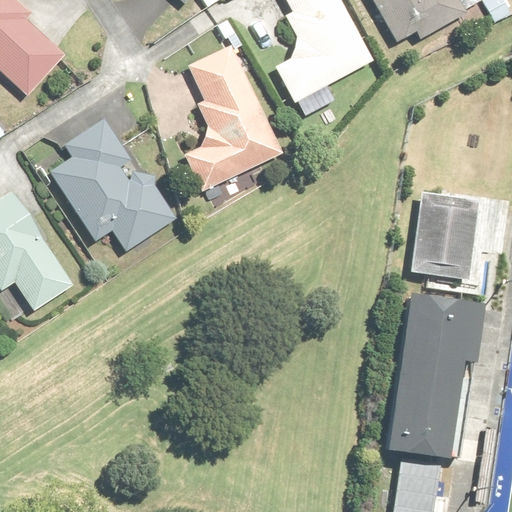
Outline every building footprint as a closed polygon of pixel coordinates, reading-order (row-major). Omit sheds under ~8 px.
[(28,20),(6,0),(0,0),(0,76),(26,100),(62,60),(24,25),(28,20)] [(172,0),(181,8),(189,0),(172,0)] [(370,65),(335,0),(282,0),(291,16),(284,20),(295,40),(291,62),(274,71),(292,107),(370,65)] [(467,0),(368,0),(395,46),(414,36),(418,43),(463,18),(458,10),(470,4),(467,0)] [(205,128),(200,152),(184,160),(200,195),(278,159),(229,52),(188,71),(203,105),(196,108),(205,128)] [(72,144),(60,151),(69,164),(49,177),(93,245),(110,234),(124,255),(172,225),(140,174),(136,177),(102,124),(72,144)] [(428,196),(412,276),(464,286),(479,206),(428,196)] [(0,202),(0,293),(13,285),(32,315),(69,290),(8,197),(0,202)] [(475,297),(414,289),(393,449),(453,457),(475,297)] [(405,456),(395,511),(431,511),(440,461),(405,456)]
